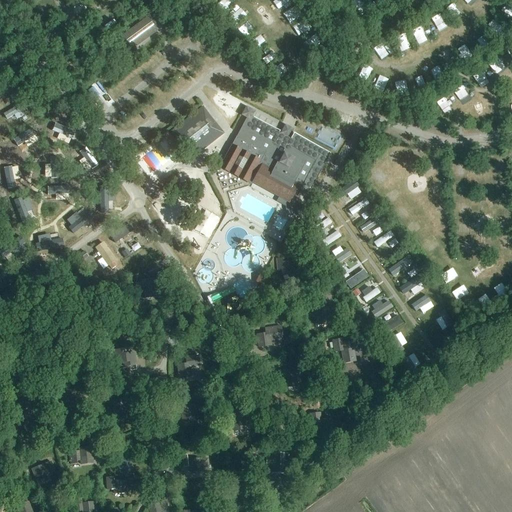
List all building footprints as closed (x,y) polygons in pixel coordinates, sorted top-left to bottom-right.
[(236,0),(221,0),(219,2),(225,10),(237,2),(236,0)] [(362,18),(369,14),(361,0),(354,5),(362,18)] [(458,2),(450,7),(457,20),(466,15),(458,2)] [(240,9),(230,17),(237,24),(246,16),(240,9)] [(131,55),(132,54),(137,51),(134,47),(151,35),(157,31),(155,28),(156,28),(156,27),(156,26),(156,24),(155,24),(155,23),(154,22),(153,22),(152,21),(151,21),(149,21),(147,18),(142,21),(121,37),(124,40),(123,40),(122,41),(121,42),(121,43),(120,44),(120,46),(120,47),(120,48),(120,49),(121,50),(122,51),(122,52),(123,53),(125,54),(126,55),(127,55),(128,55),(130,55),(131,55)] [(260,34),(252,41),(259,50),(267,42),(260,34)] [(317,34),(303,40),(307,49),(321,44),(317,34)] [(7,66),(1,69),(5,74),(10,71),(7,66)] [(23,88),(17,91),(21,97),(26,93),(23,88)] [(6,112),(9,119),(26,111),(23,104),(6,112)] [(278,131),(254,118),(225,171),(254,187),(255,185),(294,206),(299,197),(298,196),(299,193),(306,196),(306,197),(330,154),(281,127),(278,131)] [(13,140),(17,147),(37,137),(33,130),(13,140)] [(437,175),(447,173),(445,161),(435,162),(437,175)] [(457,176),(471,173),(470,164),(455,166),(457,176)] [(499,179),(499,188),(511,188),(510,178),(499,179)] [(353,199),(365,193),(358,180),(338,189),(343,199),(351,195),(353,199)] [(100,214),(108,214),(108,186),(99,187),(100,214)] [(355,216),(373,203),(367,195),(349,208),(355,216)] [(460,205),(460,215),(469,214),(469,204),(460,205)] [(439,205),(439,216),(450,216),(449,205),(439,205)] [(318,233),(335,223),(332,217),(314,227),(318,233)] [(378,217),(361,227),(365,233),(381,223),(378,217)] [(463,232),(473,231),(471,221),(461,223),(463,232)] [(341,231),(323,239),(326,246),(344,237),(341,231)] [(375,241),(379,248),(397,237),(394,231),(375,241)] [(125,251),(136,262),(151,246),(140,235),(125,251)] [(37,253),(64,248),(62,239),(35,245),(37,253)] [(101,260),(106,269),(120,260),(108,241),(99,247),(105,257),(101,260)] [(464,251),(473,251),(472,241),(463,241),(464,251)] [(342,262),(357,255),(353,247),(338,254),(342,262)] [(82,261),(88,257),(85,252),(79,256),(82,261)] [(361,257),(347,266),(353,277),(368,268),(361,257)] [(411,257),(394,268),(398,274),(415,264),(411,257)] [(281,263),(280,260),(276,260),(277,271),(281,270),(282,276),(299,274),(297,262),(281,263)] [(414,265),(410,267),(416,275),(420,272),(414,265)] [(267,290),(273,280),(260,273),(255,283),(267,290)] [(346,275),(341,279),(344,284),(349,280),(346,275)] [(401,285),(405,294),(414,290),(416,294),(428,289),(421,276),(401,285)] [(159,297),(156,279),(142,281),(142,283),(135,284),(136,294),(143,293),(144,299),(159,297)] [(499,288),(507,299),(511,295),(511,289),(507,283),(499,288)] [(470,285),(456,291),(459,300),(474,295),(470,285)] [(364,298),(368,303),(384,292),(380,286),(364,298)] [(357,290),(352,293),(356,298),(360,294),(357,290)] [(419,311),(434,302),(429,294),(414,303),(419,311)] [(490,311),(499,305),(491,294),(483,300),(490,311)] [(378,319),(396,307),(391,299),(373,311),(378,319)] [(315,326),(327,325),(327,313),(330,312),(330,307),(314,308),(314,303),(309,303),(309,317),(315,317),(315,326)] [(451,328),(458,324),(448,309),(442,314),(451,328)] [(389,332),(406,323),(402,315),(385,324),(389,332)] [(258,348),(270,346),(270,343),(283,341),(281,326),(264,329),(265,334),(256,336),(258,348)] [(362,348),(359,336),(346,339),(347,342),(342,343),(342,340),(332,342),(334,353),(341,352),(343,365),(355,363),(353,350),(362,348)] [(129,354),(129,349),(114,351),(116,365),(123,364),(123,367),(135,366),(134,353),(129,354)] [(179,378),(191,377),(189,368),(200,366),(198,357),(185,358),(185,365),(177,366),(179,378)] [(297,388),(295,375),(299,374),(298,370),(280,372),(281,379),(284,379),(285,389),(297,388)] [(69,396),(68,391),(54,392),(55,406),(62,405),(62,409),(74,409),(74,396),(69,396)] [(126,412),(124,399),(111,401),(114,414),(120,413),(121,419),(130,418),(129,411),(126,412)] [(19,416),(32,415),(31,412),(39,411),(39,401),(18,403),(19,416)] [(198,417),(198,406),(178,406),(178,415),(182,415),(182,422),(194,422),(194,417),(198,417)] [(233,432),(245,429),(244,423),(253,421),(251,410),(230,414),(233,432)] [(321,421),(320,414),(309,415),(310,430),(319,430),(319,433),(331,432),(330,420),(321,421)] [(76,464),(76,462),(79,462),(80,465),(92,463),(91,448),(79,449),(79,451),(69,452),(70,465),(76,464)] [(287,457),(287,454),(272,454),(271,457),(265,456),(265,467),(271,467),(271,474),(287,474),(287,468),(289,468),(289,458),(287,457)] [(250,465),(258,460),(255,455),(247,459),(250,465)] [(189,461),(188,456),(182,456),(183,468),(190,467),(190,473),(203,472),(202,468),(208,467),(207,459),(201,460),(201,459),(189,461)] [(245,460),(239,464),(242,469),(248,465),(245,460)] [(36,481),(47,477),(47,476),(55,473),(51,462),(31,470),(36,481)] [(113,482),(113,478),(106,478),(107,490),(113,490),(114,494),(126,493),(125,481),(113,482)] [(248,506),(246,493),(246,485),(227,487),(229,502),(235,501),(236,507),(248,506)] [(81,504),(81,499),(74,500),(75,511),(79,511),(82,511),(94,511),(94,502),(81,504)] [(148,511),(161,511),(159,500),(147,503),(148,511)] [(31,511),(27,502),(16,507),(18,511),(31,511)]
